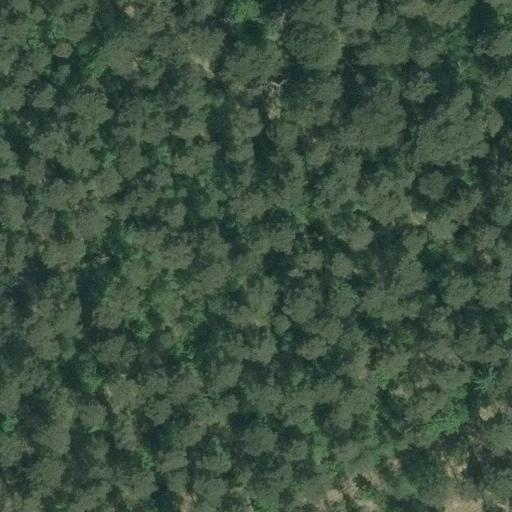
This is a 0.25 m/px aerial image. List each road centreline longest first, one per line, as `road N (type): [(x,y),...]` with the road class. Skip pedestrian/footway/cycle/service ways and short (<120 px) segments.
road 1 (track): [(511,281),(120,0)]
road 2 (track): [(511,392),(272,511)]
